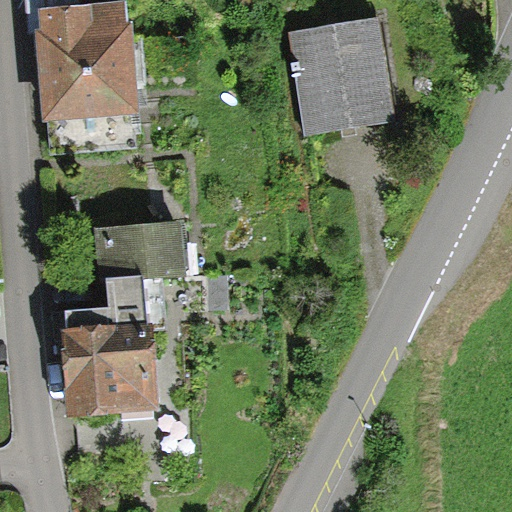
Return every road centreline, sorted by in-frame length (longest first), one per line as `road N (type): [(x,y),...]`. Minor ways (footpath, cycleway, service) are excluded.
road 1 (residential): [(286,511),(511,58)]
road 2 (residential): [(52,511),(0,44)]
